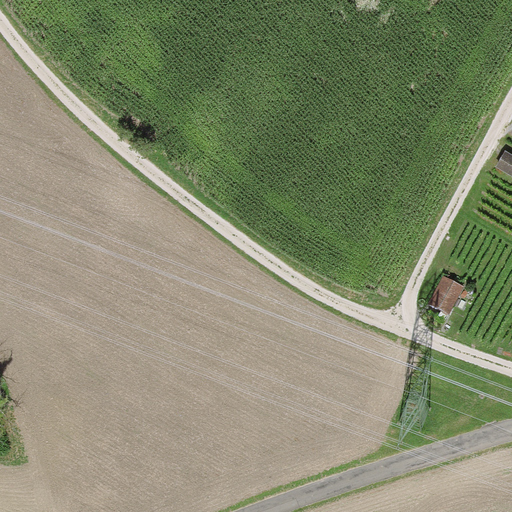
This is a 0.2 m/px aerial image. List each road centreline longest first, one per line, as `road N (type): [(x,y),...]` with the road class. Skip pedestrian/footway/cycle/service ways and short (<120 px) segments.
road 1 (track): [(0,23),(103,136),(321,300),(511,373)]
road 2 (track): [(511,430),(268,511)]
road 3 (track): [(402,327),(423,267),(511,102)]
